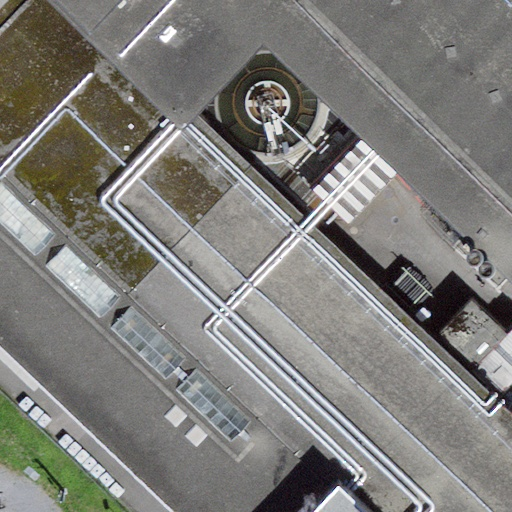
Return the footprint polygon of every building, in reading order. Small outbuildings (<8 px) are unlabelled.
[(511,511),(511,430),(427,349),(192,125),(60,0),(0,0),(0,355),(164,511),(511,511)] [(511,0),(60,0),(192,125),(263,51),(329,114),(398,181),(511,290),(511,0)] [(248,116),(253,122),(259,127),(266,129),(273,128),(280,126),(286,121),(289,114),(291,107),(290,100),(286,94),(281,89),(275,86),(268,85),(261,86),(255,90),(250,95),(247,102),(247,109),(248,116)] [(351,228),(398,181),(329,114),(324,135),(318,146),(306,156),(282,163),(351,228)] [(511,430),(511,328),(510,331),(474,298),(427,349),(511,430)]
